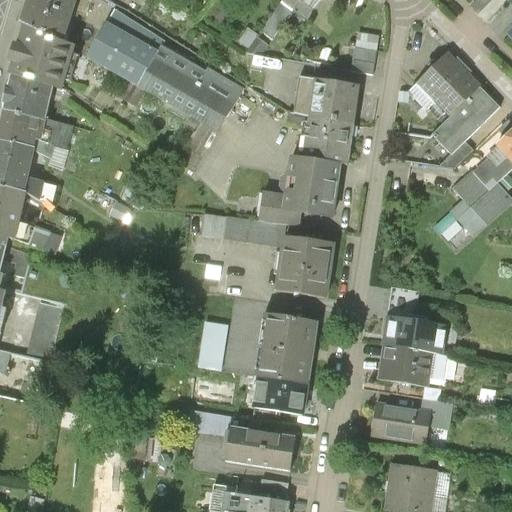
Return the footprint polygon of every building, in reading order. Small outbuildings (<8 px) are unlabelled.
[(31,0),(22,30),(65,42),(77,0),(31,0)] [(304,0),(283,0),(282,2),(295,11),(305,19),(314,7),(304,0)] [(282,2),(261,31),(274,40),(295,11),(282,2)] [(243,92),(209,71),(206,76),(162,50),(166,44),(116,13),(87,60),(200,124),(218,134),(243,92)] [(65,42),(22,30),(10,78),(43,87),(52,89),(58,91),(62,92),(66,81),(72,83),(79,58),(74,56),(77,46),(65,42)] [(247,30),(238,45),(248,51),(257,36),(247,30)] [(357,33),(355,49),(377,52),(379,37),(357,33)] [(269,47),(258,39),(246,54),(260,57),(269,47)] [(377,52),(355,49),(351,72),(373,76),(377,52)] [(481,90),(448,55),(419,83),(436,101),(452,117),(481,90)] [(10,78),(2,112),(45,123),(53,96),(57,97),(58,91),(52,89),(43,87),(10,78)] [(359,88),(298,78),(292,117),(309,119),(309,120),(353,127),(359,88)] [(436,101),(419,83),(410,92),(427,110),(436,101)] [(500,109),(481,90),(452,117),(432,136),(451,156),(466,142),(500,109)] [(409,104),(410,92),(400,91),(399,103),(409,104)] [(2,112),(0,119),(0,142),(33,151),(33,149),(36,138),(42,139),(45,123),(2,112)] [(353,127),(309,120),(303,160),(340,165),(347,166),(353,127)] [(72,130),(45,123),(42,139),(36,138),(33,149),(64,165),(72,130)] [(218,134),(200,124),(174,162),(195,174),(218,134)] [(511,132),(511,133),(507,130),(502,134),(506,138),(497,146),(509,158),(497,170),(489,162),(484,167),(474,177),(471,174),(453,192),(462,202),(484,225),(509,201),(496,187),(511,171),(511,132)] [(474,156),(484,167),(489,162),(497,170),(509,158),(497,146),(491,140),(474,156)] [(33,151),(0,142),(0,188),(25,195),(40,204),(45,185),(25,180),(33,151)] [(473,150),(466,142),(451,156),(440,166),(454,168),(473,150)] [(303,160),(292,158),(289,178),(295,179),(294,187),(288,186),(285,207),(284,211),(284,212),(300,215),(331,219),(333,205),(331,205),(335,183),(337,183),(340,165),(303,160)] [(25,195),(0,188),(0,236),(45,252),(50,235),(20,223),(25,195)] [(279,199),(262,197),(258,223),(273,225),(275,209),(284,211),(285,207),(278,206),(279,199)] [(484,225),(462,202),(434,228),(442,237),(458,222),(471,236),(484,225)] [(127,211),(116,206),(111,216),(122,221),(127,211)] [(300,215),(284,212),(284,211),(275,209),(273,225),(287,227),(298,228),(300,215)] [(213,239),(216,217),(205,215),(202,237),(213,239)] [(224,240),(227,218),(216,217),(213,239),(224,240)] [(248,244),(251,222),(227,218),(224,240),(248,244)] [(258,223),(251,222),(248,244),(284,249),(286,239),(285,238),(287,227),(273,225),(258,223)] [(334,245),(286,239),(284,249),(278,292),(326,299),(334,245)] [(31,254),(7,248),(4,262),(16,265),(13,277),(24,280),(31,254)] [(393,291),(390,313),(416,317),(419,295),(393,291)] [(65,309),(41,304),(29,359),(53,364),(65,309)] [(416,317),(390,313),(385,347),(429,353),(442,356),(447,321),(416,317)] [(317,324),(265,316),(255,379),(259,380),(307,387),(317,324)] [(228,327),(207,324),(200,370),(221,374),(228,327)] [(429,353),(385,347),(382,364),(384,364),(381,381),(424,388),(429,353)] [(0,352),(0,371),(4,372),(9,354),(0,352)] [(307,387),(259,380),(255,409),(280,413),(302,417),(307,387)] [(451,404),(421,400),(419,413),(429,414),(429,416),(449,419),(451,404)] [(419,413),(375,406),(370,438),(424,445),(427,427),(429,416),(429,414),(419,413)] [(280,413),(255,409),(253,421),(278,425),(280,413)] [(449,419),(429,416),(427,427),(447,430),(449,419)] [(295,441),(231,431),(226,464),(290,474),(295,441)] [(429,511),(434,473),(390,466),(384,511),(429,511)] [(288,485),(262,481),(260,493),(286,497),(288,485)] [(260,493),(252,491),(252,492),(244,491),(244,492),(215,488),(210,511),(284,511),(286,497),(260,493)]
